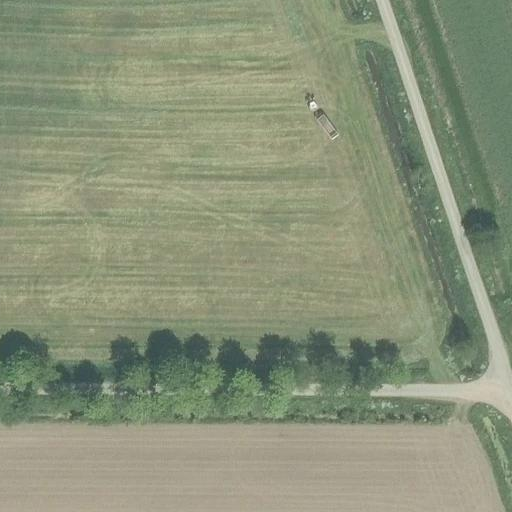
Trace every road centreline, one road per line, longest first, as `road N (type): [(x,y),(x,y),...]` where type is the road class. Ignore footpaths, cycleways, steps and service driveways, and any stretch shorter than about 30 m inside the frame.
road 1 (unclassified): [(0,391),(505,389)]
road 2 (unclassified): [(377,0),(505,389)]
